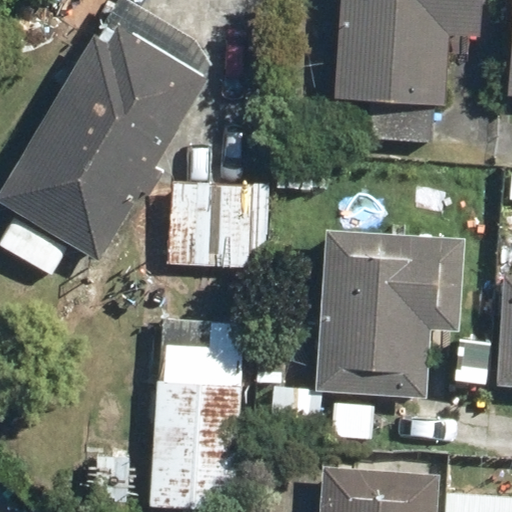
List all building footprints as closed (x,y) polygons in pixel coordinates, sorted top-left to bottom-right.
[(228,57),(131,0),(117,0),(0,200),(0,201),(23,215),(3,249),(51,276),(69,245),(105,266),(228,57)] [(491,0),(349,0),(344,95),(373,97),(371,134),(440,138),(442,105),(451,106),(455,30),(490,32),(491,0)] [(271,261),(274,178),(175,178),(171,257),(271,261)] [(474,234),(334,225),(324,388),(431,395),(436,322),(469,324),(474,234)] [(241,507),(246,318),(219,317),(218,341),(175,339),(174,378),(160,377),(156,505),(241,507)] [(441,511),(443,466),(328,462),(326,511),(441,511)] [(511,511),(511,489),(450,487),(449,511),(511,511)]
